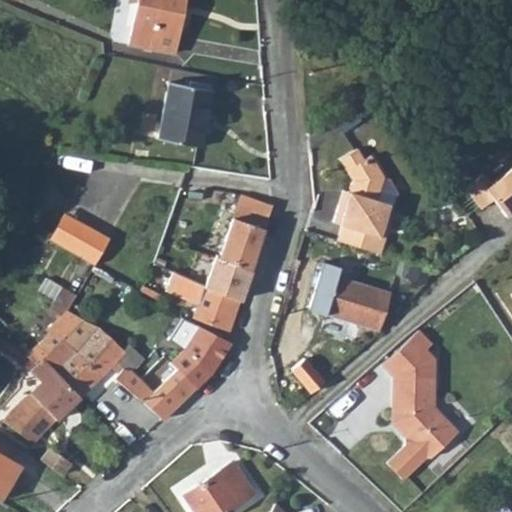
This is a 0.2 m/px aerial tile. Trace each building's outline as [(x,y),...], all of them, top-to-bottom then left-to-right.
[(150,0),(144,25),(191,38),(201,0),(150,0)] [(221,86),(180,75),(166,130),(203,141),(208,121),(212,122),(221,86)] [(371,94),(361,82),(345,95),(354,107),(371,94)] [(338,222),(333,237),(376,251),(381,236),(375,234),(385,203),(372,199),(379,175),(367,153),(360,157),(354,146),(336,156),(349,178),(345,189),(341,203),(335,202),(330,220),(338,222)] [(479,172),(461,185),(478,206),(490,196),(504,214),(511,207),(511,161),(486,182),(479,172)] [(345,189),(340,187),(335,202),(341,203),(345,189)] [(270,201),(240,189),(222,242),(218,255),(214,254),(202,283),(238,298),(239,297),(242,286),(246,273),(248,268),(249,264),(262,227),(266,216),(270,201)] [(46,207),(31,235),(77,259),(91,231),(46,207)] [(318,267),(306,303),(374,325),(387,288),(318,267)] [(182,287),(187,277),(166,269),(162,279),(182,287)] [(200,296),(192,317),(192,318),(226,330),(238,298),(202,283),(187,277),(182,287),(181,289),(200,296)] [(81,318),(67,309),(50,327),(62,338),(81,318)] [(420,324),(379,359),(389,371),(392,418),(402,427),(403,438),(391,450),(408,465),(424,447),(435,448),(459,422),(432,397),(429,347),(424,341),(430,335),(420,324)] [(195,385),(209,374),(219,357),(225,347),(226,345),(227,344),(198,325),(197,325),(183,350),(171,361),(194,387),(195,385)] [(128,343),(122,350),(98,326),(73,350),(99,376),(105,370),(114,378),(123,368),(131,368),(142,357),(128,343)] [(50,327),(35,346),(39,349),(42,346),(49,351),(62,338),(50,327)] [(79,395),(99,376),(73,350),(62,338),(49,351),(42,346),(39,349),(35,346),(26,355),(36,363),(37,363),(42,358),(79,395)] [(43,427),(79,395),(42,358),(37,363),(36,363),(30,371),(39,382),(15,405),(3,419),(33,443),(43,427)] [(171,361),(149,382),(156,391),(150,398),(164,415),(191,390),(194,387),(171,361)] [(123,368),(114,378),(133,398),(136,399),(147,388),(139,377),(132,368),(131,368),(123,368)] [(0,496),(3,498),(25,461),(0,446),(0,496)] [(223,511),(252,492),(231,462),(182,496),(193,511),(223,511)] [(511,511),(511,498),(491,511),(511,511)] [(285,511),(277,505),(274,501),(267,511),(285,511)]
